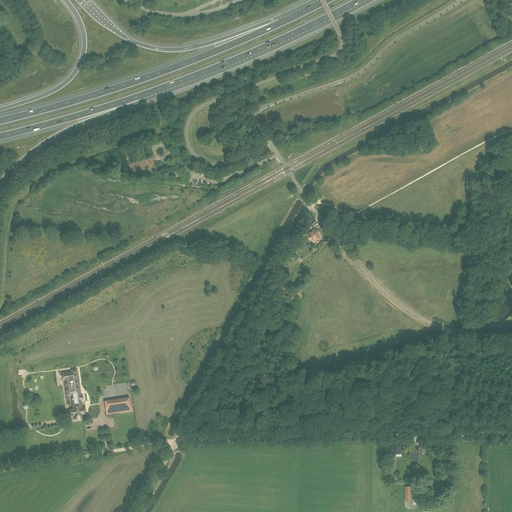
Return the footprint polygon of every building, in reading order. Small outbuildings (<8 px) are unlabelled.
[(309,221),(303,229),(306,231),(310,228),(312,223),(309,221)] [(313,242),(320,238),(318,235),(319,234),(317,231),(316,231),(314,229),(307,234),(309,236),(308,237),(311,240),(313,242)] [(300,255),(297,252),(292,256),(300,267),(307,262),(301,254),(300,255)] [(80,395),(76,369),(72,370),(72,372),(66,372),(69,395),(76,394),(76,396),(80,395)] [(107,414),(131,411),(129,398),(105,401),(107,414)] [(74,410),(71,410),(70,410),(69,411),(69,412),(68,412),(68,413),(68,414),(69,414),(69,415),(70,415),(71,416),(72,416),(73,415),(73,416),(73,415),(75,415),(75,419),(81,418),(80,414),(85,414),(84,408),(82,408),(81,403),(80,403),(80,402),(73,403),(74,410)] [(395,454),(396,454),(401,454),(401,450),(399,450),(400,446),(392,446),(392,449),(391,449),(390,457),(395,457),(395,454)] [(411,446),(411,454),(411,457),(412,457),(412,460),(414,461),(417,461),(419,460),(419,456),(420,456),(420,455),(425,455),(425,447),(421,447),(418,447),(418,446),(411,446)] [(405,487),(404,501),(411,502),(411,496),(417,497),(417,487),(405,487)]
